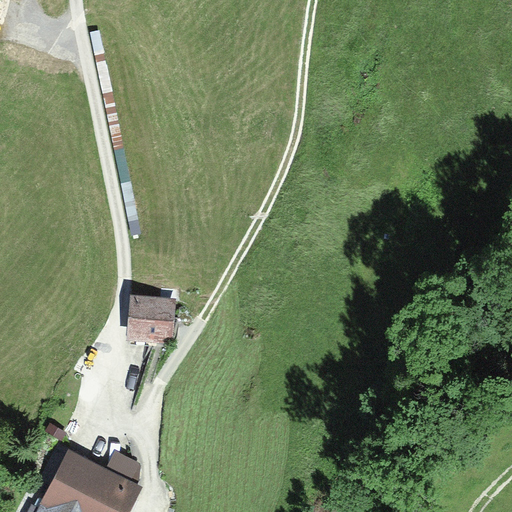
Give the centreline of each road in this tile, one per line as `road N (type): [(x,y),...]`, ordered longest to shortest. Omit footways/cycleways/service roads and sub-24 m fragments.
road 1 (track): [(147,511),(149,455),(111,413),(126,250),(77,0)]
road 2 (track): [(314,0),(286,171),(217,304),(156,391),(147,416),(149,455)]
